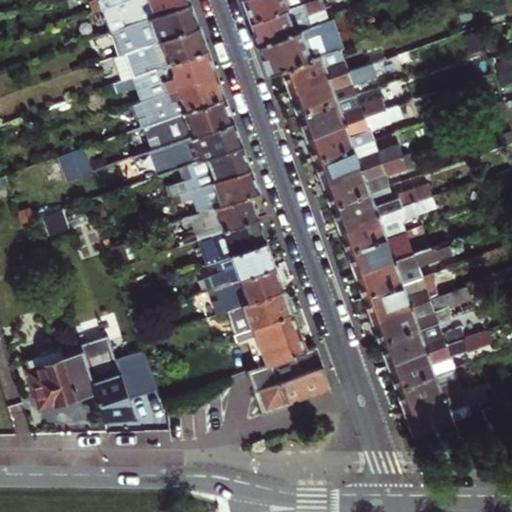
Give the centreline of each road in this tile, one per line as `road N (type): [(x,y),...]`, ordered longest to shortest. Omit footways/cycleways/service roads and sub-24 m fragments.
road 1 (residential): [(215,0),(379,462),(386,509)]
road 2 (secondary): [(386,509),(197,484),(0,480)]
road 3 (secondary): [(511,510),(386,509)]
